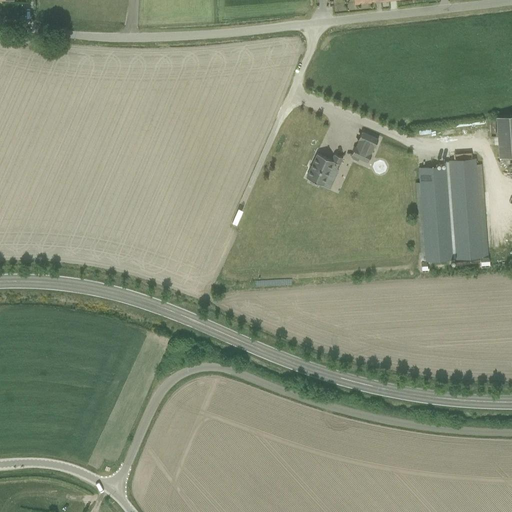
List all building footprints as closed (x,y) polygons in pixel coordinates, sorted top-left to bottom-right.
[(511,115),(495,117),(498,157),(511,156),(511,115)] [(351,155),(368,162),(371,154),(370,154),(373,147),(374,147),(378,139),(361,132),(358,140),(359,140),(356,147),(355,147),(351,155)] [(306,178),(330,188),(338,170),(336,169),(338,164),(339,164),(342,158),(334,154),(331,160),(317,154),(306,178)] [(444,166),(419,168),(425,261),(482,257),(475,159),(444,161),(444,166)] [(480,261),(481,267),(488,267),(488,265),(489,265),(489,261),(487,257),(482,257),(480,261)]
